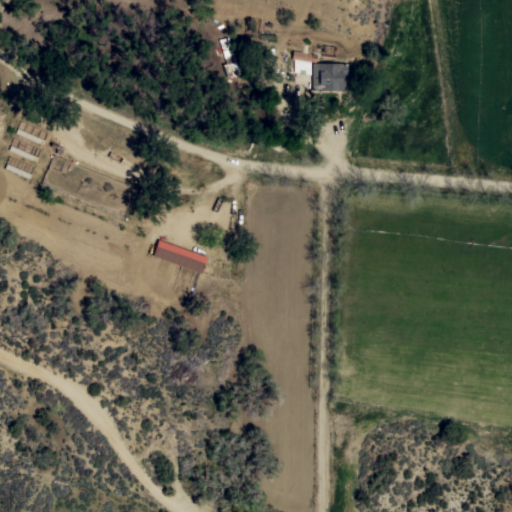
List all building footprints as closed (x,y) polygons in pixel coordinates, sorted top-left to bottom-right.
[(225,77),(221,64),(224,64),(217,40),(227,37),(237,74),(225,77)] [(315,54),(314,62),(309,61),(309,75),(293,73),(293,60),(290,59),(292,50),(315,54)] [(271,67),(261,71),(255,54),(265,51),(271,67)] [(347,63),(347,75),(345,75),(345,90),(311,89),(312,62),(347,63)] [(44,140),(42,144),(14,132),(16,127),(44,140)] [(37,156),(35,161),(7,149),(9,144),(37,156)] [(30,173),(28,178),(3,167),(5,163),(30,173)] [(206,256),(201,272),(152,255),(157,239),(206,256)]
